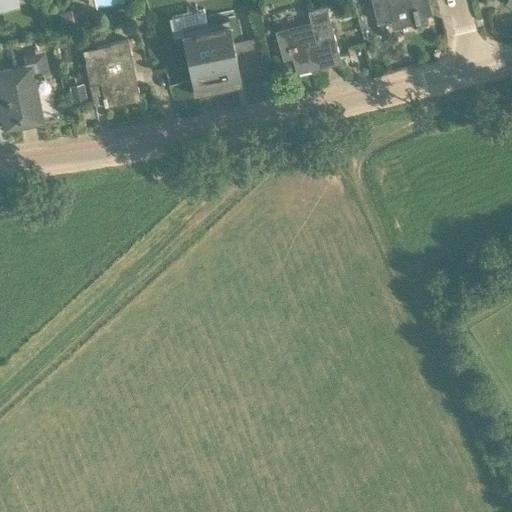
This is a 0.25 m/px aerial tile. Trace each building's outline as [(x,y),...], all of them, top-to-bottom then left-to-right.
[(370,0),(376,22),(391,18),(390,13),(411,8),(415,23),(419,22),(418,17),(431,14),(427,0),(370,0)] [(282,60),(292,58),(296,73),(340,61),(326,7),(306,12),(310,28),(276,37),(282,60)] [(73,22),(71,10),(59,13),(61,24),(73,22)] [(229,25),(213,28),(211,15),(190,20),(193,32),(182,35),(186,57),(191,56),(198,87),(240,78),(229,25)] [(85,62),(94,105),(96,104),(95,100),(103,99),(104,105),(107,104),(106,102),(139,96),(127,39),(109,43),(112,56),(85,62)] [(22,55),(24,66),(0,70),(0,118),(2,119),(5,129),(42,122),(33,78),(47,76),(43,51),(22,55)] [(86,100),(83,83),(68,86),(71,102),(86,100)]
